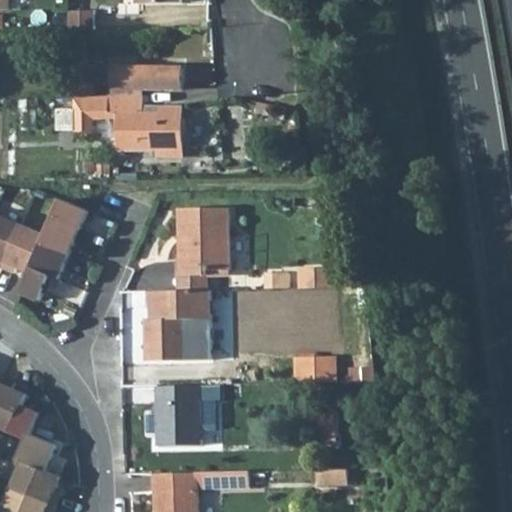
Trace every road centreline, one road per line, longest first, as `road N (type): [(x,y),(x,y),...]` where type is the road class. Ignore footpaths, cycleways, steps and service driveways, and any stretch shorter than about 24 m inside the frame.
road 1 (trunk): [(460,0),(511,332)]
road 2 (residential): [(228,0),(255,55),(307,109),(319,183)]
road 3 (residential): [(149,187),(61,375)]
road 4 (residential): [(61,375),(83,408),(101,511)]
